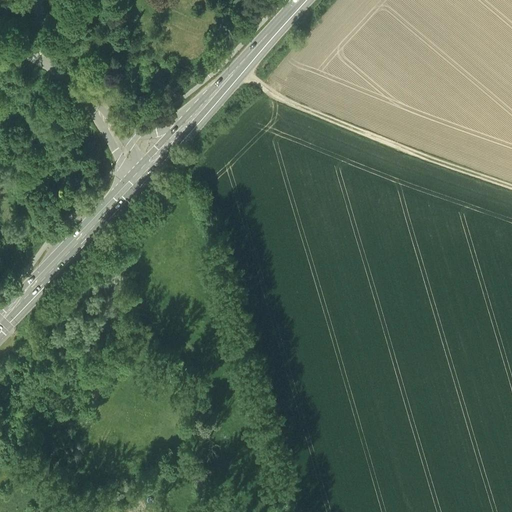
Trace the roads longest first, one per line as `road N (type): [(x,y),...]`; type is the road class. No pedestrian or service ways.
road 1 (track): [(511,182),(235,72)]
road 2 (primary): [(0,321),(141,171)]
road 3 (primary): [(197,112),(303,0)]
road 4 (unclassified): [(0,48),(61,72),(108,125)]
